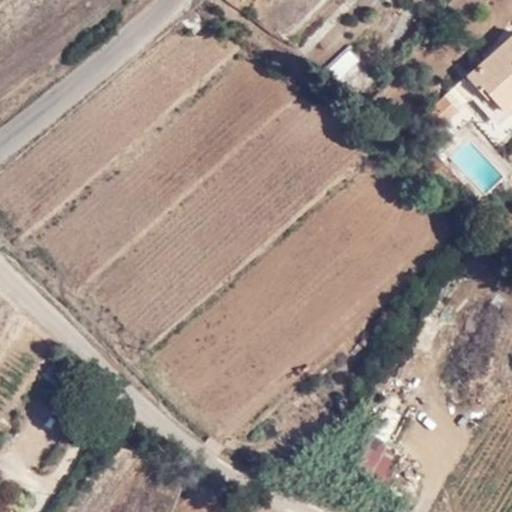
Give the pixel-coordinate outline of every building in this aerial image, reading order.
[(511,34),(466,75),(477,87),(471,92),(491,117),(511,98),(511,34)] [(343,84),(364,63),(350,50),(329,70),(343,84)] [(477,87),(466,75),(457,83),(467,96),(471,92),(477,87)] [(452,95),(443,103),(456,118),(464,110),(452,95)] [(456,118),(443,103),(433,112),(446,128),(456,118)] [(0,511),(22,511),(28,502),(9,489),(1,499),(7,503),(0,511)]
